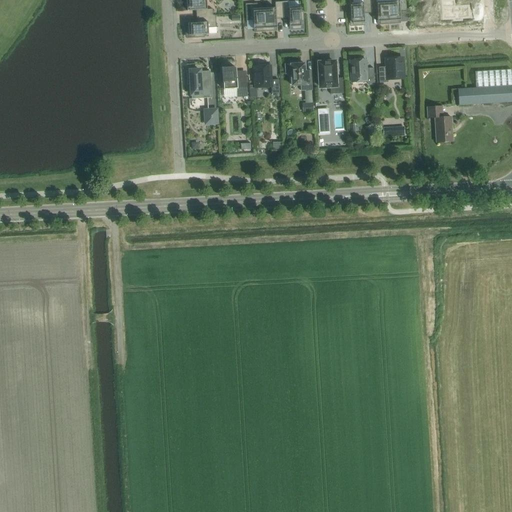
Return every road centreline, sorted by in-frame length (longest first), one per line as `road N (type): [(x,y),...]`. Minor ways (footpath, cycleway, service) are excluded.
road 1 (secondary): [(0,215),(511,186)]
road 2 (unclassified): [(511,33),(333,43)]
road 3 (unclassified): [(333,43),(171,53)]
